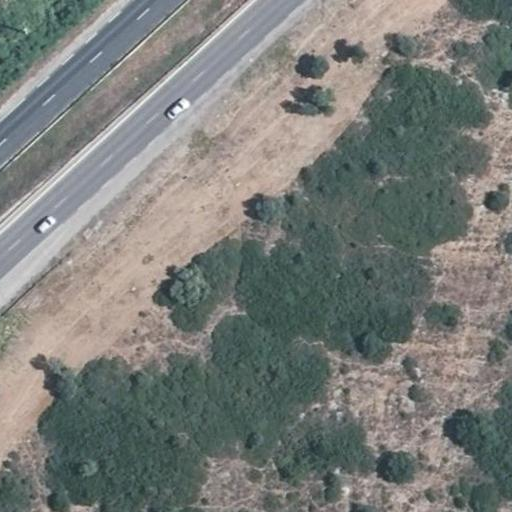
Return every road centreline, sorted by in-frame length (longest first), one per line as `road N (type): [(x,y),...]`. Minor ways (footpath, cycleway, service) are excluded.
road 1 (primary): [(0,255),(276,0)]
road 2 (primary): [(158,0),(0,144)]
